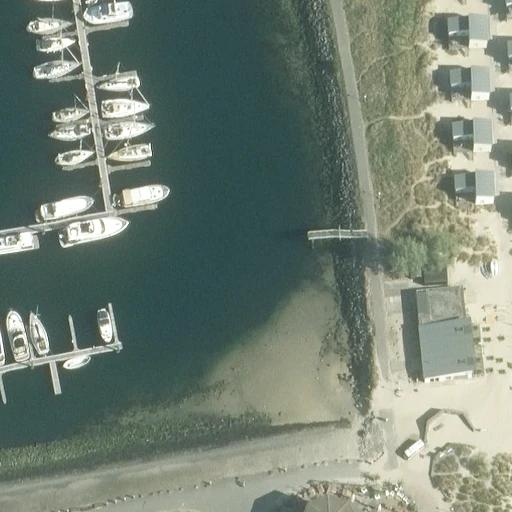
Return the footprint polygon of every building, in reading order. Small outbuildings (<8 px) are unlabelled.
[(511,0),(503,0),(504,12),(511,11),(511,0)] [(485,25),(446,26),(447,41),(466,40),(467,52),(486,51),(485,25)] [(488,103),(488,77),(448,78),(449,93),(468,92),(469,104),(488,103)] [(489,129),(451,130),(451,144),(471,144),(471,156),(491,155),(489,129)] [(492,180),(453,182),(454,196),(473,195),(474,207),(493,207),(492,180)] [(492,251),(474,252),(474,239),(449,240),(450,279),(493,278),(492,251)] [(423,255),(424,266),(448,263),(447,252),(423,255)] [(421,269),(408,270),(409,279),(421,278),(421,269)] [(418,333),(422,385),(473,381),(469,329),(418,333)]
